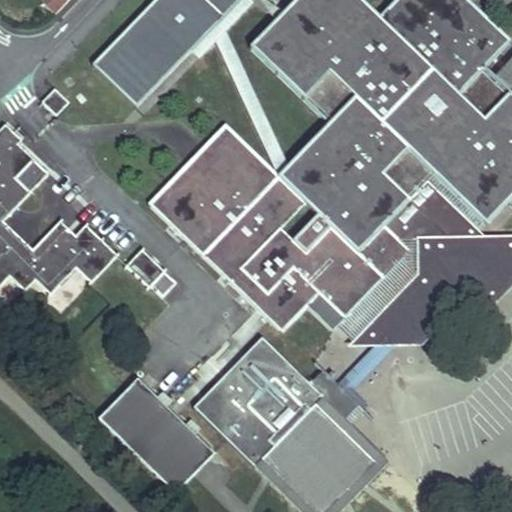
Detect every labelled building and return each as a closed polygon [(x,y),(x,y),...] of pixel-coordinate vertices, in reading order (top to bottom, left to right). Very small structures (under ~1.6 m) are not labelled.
[(244,0),(158,0),(94,67),(138,110),(193,53),(244,0)] [(511,98),(509,96),(502,103),(477,78),(485,70),(511,45),(464,0),(398,0),(379,20),(357,0),(298,0),(250,48),(330,126),(279,180),(225,127),(150,206),(282,334),(319,296),(345,320),(349,315),(410,254),(383,228),(434,176),(486,226),(511,199),(511,98)] [(228,34),(255,6),(248,0),(244,0),(193,53),(202,61),(219,43),(279,180),(288,170),(228,34)] [(253,0),(276,18),(283,8),(273,0),(253,0)] [(511,60),(493,79),(485,70),(477,78),(502,103),(509,96),(511,92),(511,60)] [(69,106),(54,91),(42,103),(57,117),(69,106)] [(91,284),(117,258),(87,228),(76,238),(61,223),(33,251),(3,222),(31,195),(49,177),(19,147),(22,143),(6,127),(0,132),(0,287),(9,278),(24,294),(36,283),(50,297),(77,270),(91,284)] [(511,288),(511,238),(473,239),(486,226),(434,176),(383,228),(410,254),(349,315),(384,341),(338,388),(347,397),(395,349),(422,348),(457,312),(489,313),(511,288)] [(164,274),(141,252),(126,266),(149,290),(150,288),(162,300),(176,286),(164,274)] [(338,388),(323,373),(309,387),(262,341),(193,411),(255,470),(261,464),(308,511),(331,511),(378,465),(340,428),(345,422),(359,409),(347,397),(338,388)] [(212,458),(130,377),(120,389),(126,394),(100,420),(176,495),(212,458)] [(342,511),(389,465),(345,422),(340,428),(378,465),(331,511),(308,511),(261,464),(255,470),(296,511),(342,511)]
